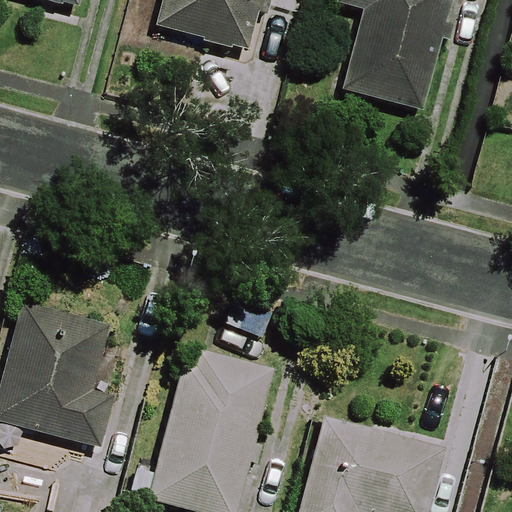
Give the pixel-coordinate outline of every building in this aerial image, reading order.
[(20,0),(72,15),(76,0),(20,0)] [(159,0),(150,33),(242,59),(258,0),(159,0)] [(448,0),(334,0),(331,10),(358,18),(335,95),(414,118),(448,0)] [(100,333),(21,311),(0,385),(0,431),(95,459),(110,405),(82,397),(100,333)] [(231,511),(267,376),(183,354),(149,482),(132,477),(126,500),(170,511),(231,511)] [(422,511),(438,457),(332,428),(308,511),(422,511)]
